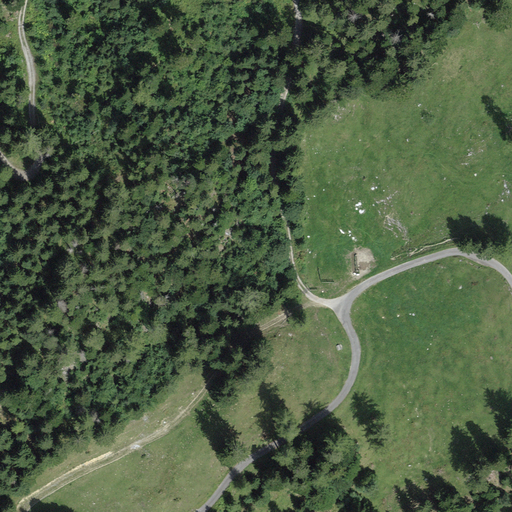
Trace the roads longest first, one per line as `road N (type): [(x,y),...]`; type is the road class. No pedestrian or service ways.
road 1 (track): [(315,300),(237,346),(156,436),(56,483),(20,511)]
road 2 (track): [(295,0),(271,164),(293,272),(315,300),(339,305)]
road 3 (track): [(339,305),(354,341),(355,371),(330,415),(230,477),(203,511)]
road 4 (track): [(27,0),(21,73),(37,150),(14,166),(0,159)]
road 5 (track): [(339,305),(375,279),(452,251),(499,266),(511,280)]
